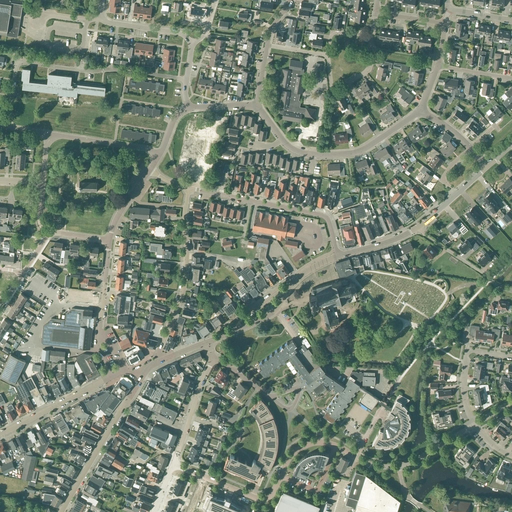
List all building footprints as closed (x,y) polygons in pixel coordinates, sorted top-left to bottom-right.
[(0,0),(0,34),(17,37),(22,3),(23,0),(21,0),(0,0)] [(261,0),(260,9),(273,11),(274,4),(269,3),(269,0),(261,0)] [(300,9),(310,10),(311,11),(313,11),(314,4),(318,4),(318,1),(312,0),(308,0),(308,3),(301,2),(300,9)] [(363,3),(350,1),(350,4),(353,4),(353,8),(357,9),(362,10),(362,9),(363,3)] [(176,11),(181,11),(182,3),(174,2),(173,8),(176,8),(176,11)] [(191,8),(190,16),(203,18),(205,10),(191,8)] [(311,11),(310,10),(300,9),(299,16),(305,17),(305,20),(313,21),(313,22),(317,23),(318,17),(310,16),(311,11)] [(244,13),(239,12),(238,17),(247,19),(251,19),(251,16),(251,13),(248,13),(248,11),(244,10),(244,13)] [(345,21),(346,14),(342,14),(341,18),(335,17),(333,27),(341,28),(342,21),(345,21)] [(352,14),(348,14),(348,17),(351,17),(355,17),(355,21),(364,23),(365,16),(352,14)] [(291,27),(290,35),(293,35),(292,42),(299,43),(301,33),(294,32),(295,30),(295,27),(295,25),(296,20),(292,20),(291,24),(291,27)] [(456,22),(455,28),(465,30),(465,26),(468,27),(469,21),(463,20),(463,24),(456,22)] [(277,32),(276,37),(278,37),(278,39),(286,41),(287,34),(290,35),(291,27),(291,24),(288,23),(287,27),(286,26),(285,26),(285,29),(280,29),(280,30),(279,32),(277,32)] [(483,35),(485,25),(479,24),(478,30),(475,29),(474,36),(479,37),(480,34),(483,35)] [(309,35),(310,35),(317,37),(317,34),(324,35),(325,27),(313,25),(312,32),(305,31),(305,34),(309,35)] [(491,26),(485,25),(483,35),(487,35),(486,38),(488,38),(488,41),(491,41),(493,33),(490,32),(491,26)] [(464,33),(465,30),(455,28),(454,34),(460,35),(460,38),(467,40),(468,34),(464,33)] [(409,40),(409,44),(411,44),(413,31),(407,30),(406,37),(402,36),(402,42),(405,42),(405,39),(409,40)] [(502,40),(504,31),(498,30),(497,36),(494,35),(493,41),(498,42),(499,40),(502,40)] [(393,31),(391,44),(393,45),(394,41),(398,42),(398,44),(401,44),(402,42),(402,36),(399,36),(399,32),(393,31)] [(414,40),(418,41),(419,35),(420,32),(413,31),(411,44),(414,44),(414,40)] [(510,32),(504,31),(502,40),(506,41),(505,43),(511,44),(511,38),(509,38),(510,32)] [(316,40),(317,37),(310,35),(309,39),(313,40),(312,47),(322,48),(323,41),(316,40)] [(425,36),(423,49),(425,50),(426,46),(430,47),(431,37),(425,36)] [(98,46),(101,47),(103,38),(97,37),(96,45),(92,44),(91,52),(97,53),(98,46)] [(108,39),(103,38),(101,47),(105,47),(104,54),(110,54),(111,47),(107,46),(108,39)] [(216,39),(215,45),(224,47),(225,42),(229,43),(229,41),(226,40),(216,39)] [(118,52),(122,53),(123,41),(118,40),(117,48),(113,47),(112,55),(118,55),(118,52)] [(129,42),(123,41),(122,53),(125,53),(125,56),(131,57),(132,49),(128,49),(129,42)] [(215,45),(214,52),(224,54),(227,54),(227,52),(223,52),(224,47),(215,45)] [(255,54),(256,48),(243,46),(243,48),(247,49),(246,52),(253,54),(255,54)] [(455,61),(456,58),(459,58),(460,54),(459,54),(460,47),(453,46),(453,49),(450,49),(449,52),(450,52),(449,60),(455,61)] [(479,55),(480,46),(477,46),(476,48),(473,47),(472,54),(470,53),(470,54),(467,53),(467,58),(470,59),(469,63),(470,65),(472,65),(473,64),(474,64),(475,54),(479,55)] [(211,52),(210,58),(219,60),(220,55),(224,56),(224,54),(214,52),(211,52)] [(251,66),(252,60),(239,57),(238,60),(242,60),(241,64),(251,66)] [(219,64),(219,60),(210,58),(209,65),(218,67),(222,67),(223,65),(219,64)] [(282,119),(301,122),(302,117),(314,119),(316,110),(306,108),(300,107),(301,102),(299,100),(298,100),(299,93),(302,93),(305,77),(303,76),(304,69),(302,68),(303,61),(290,59),(289,68),(290,68),(290,70),(283,69),(280,85),(285,86),(285,90),(282,90),(279,106),(280,106),(279,112),(280,113),(283,114),(282,119)] [(174,69),(175,61),(173,61),(164,60),(163,68),(174,69)] [(390,70),(392,63),(385,61),(384,64),(382,63),(381,67),(379,66),(377,78),(385,80),(387,70),(390,70)] [(320,77),(322,64),(316,63),(314,76),(320,77)] [(413,84),(420,85),(423,73),(419,73),(420,69),(412,67),(412,71),(414,72),(414,77),(410,76),(408,84),(412,85),(413,84)] [(24,79),(23,88),(57,92),(57,94),(77,96),(78,92),(104,94),(105,87),(74,84),(72,84),(72,85),(70,85),(71,76),(49,74),(48,84),(29,82),(30,69),(23,68),(22,79),(24,79)] [(205,89),(206,79),(202,79),(202,75),(200,74),(198,88),(205,89)] [(211,80),(206,79),(205,89),(211,90),(213,79),(214,77),(212,76),(211,80)] [(250,84),(251,78),(238,76),(238,78),(241,79),(241,82),(248,84),(250,84)] [(135,80),(130,79),(129,87),(132,88),(132,86),(136,87),(135,88),(139,89),(139,87),(140,81),(137,81),(138,79),(136,79),(135,80)] [(215,79),(213,79),(211,90),(211,92),(218,93),(219,84),(214,83),(215,79)] [(445,79),(444,87),(452,89),(455,90),(455,94),(459,95),(460,92),(461,85),(457,85),(457,80),(454,79),(454,80),(445,79)] [(142,81),(140,81),(139,87),(143,88),(142,89),(146,90),(146,88),(149,89),(149,90),(152,91),(153,89),(154,83),(151,83),(151,81),(149,81),(149,82),(144,82),(144,80),(142,80),(142,81)] [(475,97),(476,90),(473,89),(474,81),(466,80),(464,92),(472,94),(472,96),(475,97)] [(224,85),(219,84),(218,93),(224,95),(226,85),(226,81),(224,81),(224,85)] [(156,83),(154,83),(153,89),(156,90),(156,91),(159,92),(159,90),(163,91),(164,85),(160,84),(160,83),(156,82),(156,83)] [(361,86),(369,98),(371,97),(369,93),(372,91),(375,94),(378,92),(373,85),(370,87),(366,82),(361,86)] [(492,97),(494,89),(490,88),(491,84),(483,83),(481,93),(487,94),(487,96),(492,97)] [(364,96),(367,100),(369,98),(360,86),(355,90),(358,95),(355,97),(360,104),(363,102),(361,98),(364,96)] [(246,96),(247,90),(234,87),(233,90),(237,90),(236,94),(246,96)] [(405,107),(413,97),(401,87),(396,94),(400,97),(397,100),(405,107)] [(511,90),(509,94),(507,91),(505,93),(508,97),(506,99),(503,102),(510,109),(511,106),(511,90)] [(451,103),(453,98),(451,97),(444,94),(443,98),(438,96),(437,100),(435,107),(442,110),(446,101),(451,103)] [(341,110),(349,106),(353,113),(357,110),(352,102),(348,104),(344,97),(337,101),(341,110)] [(488,101),(478,106),(480,109),(490,104),(488,101)] [(131,105),(126,104),(125,112),(128,113),(128,111),(132,112),(132,113),(135,114),(135,112),(136,106),(135,106),(135,105),(132,104),(131,105)] [(139,107),(136,106),(135,112),(139,113),(138,114),(142,115),(142,113),(145,114),(145,115),(148,116),(149,114),(149,108),(148,108),(148,107),(146,106),(146,108),(141,107),(142,106),(140,105),(139,107)] [(392,113),(395,111),(390,105),(386,108),(388,111),(380,116),(385,123),(394,117),(392,113)] [(466,117),(461,112),(463,110),(457,105),(453,110),(456,112),(452,117),(461,123),(466,117)] [(153,109),(149,108),(149,114),(152,115),(152,116),(155,117),(155,115),(159,116),(160,110),(155,109),(155,108),(153,107),(153,109)] [(501,116),(503,114),(497,108),(488,116),(487,114),(484,116),(489,121),(491,118),(494,122),(501,116)] [(240,124),(247,125),(249,116),(242,114),(241,116),(240,124)] [(240,125),(240,124),(241,116),(235,115),(233,122),(232,121),(231,124),(240,125)] [(247,125),(254,126),(255,123),(256,117),(249,116),(247,125)] [(465,129),(469,133),(476,125),(473,123),(475,121),(471,117),(466,122),(469,124),(465,129)] [(370,127),(373,125),(369,118),(365,120),(367,123),(359,128),(364,137),(373,131),(370,127)] [(188,121),(186,130),(197,132),(199,123),(188,121)] [(253,132),(259,133),(260,130),(261,124),(255,123),(254,126),(253,132)] [(479,128),(476,125),(469,133),(474,137),(481,129),(482,128),(480,126),(479,128)] [(424,136),(428,134),(423,127),(420,129),(418,127),(408,134),(414,142),(423,135),(424,136)] [(228,135),(230,135),(237,137),(238,130),(229,128),(228,135)] [(348,142),(347,137),(352,137),(350,128),(346,128),(347,133),(335,134),(336,143),(348,142)] [(127,130),(122,130),(121,137),(124,138),(124,136),(128,137),(128,138),(131,139),(131,137),(132,131),(131,131),(131,130),(128,129),(127,130)] [(136,132),(132,131),(131,137),(135,138),(134,139),(138,140),(138,138),(141,139),(141,140),(144,141),(145,139),(146,133),(144,133),(145,132),(143,131),(142,133),(138,132),(138,131),(136,130),(136,132)] [(267,131),(260,130),(259,133),(258,139),(265,140),(267,131)] [(451,151),(455,148),(449,141),(451,136),(445,132),(443,135),(442,138),(446,144),(440,149),(447,156),(452,152),(451,151)] [(149,134),(146,133),(145,139),(148,140),(148,141),(151,142),(151,140),(155,141),(156,135),(151,134),(151,133),(149,133),(149,134)] [(202,159),(205,136),(185,133),(181,157),(188,158),(187,167),(197,168),(198,158),(202,159)] [(239,137),(237,137),(230,135),(228,142),(236,144),(238,144),(239,137)] [(398,142),(404,150),(407,148),(410,153),(414,150),(411,144),(408,146),(403,139),(398,142)] [(234,150),(236,144),(228,142),(227,142),(225,148),(232,150),(234,150)] [(400,153),(404,150),(398,142),(393,146),(398,153),(396,155),(401,162),(405,159),(403,157),(400,153)] [(440,153),(433,148),(430,146),(428,149),(431,151),(428,154),(433,158),(429,163),(436,169),(440,163),(441,164),(444,161),(437,156),(440,153)] [(0,167),(4,168),(5,154),(9,154),(10,148),(5,147),(5,149),(0,148),(0,167)] [(231,157),(232,150),(225,148),(223,148),(222,155),(231,157)] [(379,151),(374,155),(377,159),(379,158),(381,161),(386,158),(390,164),(391,167),(392,167),(393,169),(397,166),(400,171),(404,169),(400,164),(394,155),(391,156),(385,148),(380,152),(379,151)] [(256,152),(256,154),(254,161),(261,163),(263,154),(256,152)] [(267,152),(266,153),(265,161),(272,163),(274,154),(267,152)] [(16,168),(24,169),(25,154),(17,153),(17,157),(16,168)] [(249,153),(248,155),(247,162),(254,163),(254,161),(256,154),(249,153)] [(247,164),(247,162),(248,155),(242,154),(240,163),(247,164)] [(280,155),(274,154),(272,163),(278,164),(280,157),(280,155)] [(287,158),(280,157),(278,164),(278,166),(285,167),(287,160),(287,158)] [(293,159),(293,161),(292,168),(299,170),(300,161),(293,159)] [(373,174),(377,172),(374,164),(369,166),(366,159),(355,163),(358,172),(366,169),(367,173),(371,171),(373,174)] [(293,161),(287,160),(285,167),(285,169),(292,170),(292,168),(293,161)] [(340,176),(344,176),(344,166),(340,166),(339,164),(328,165),(328,173),(340,173),(340,176)] [(426,185),(432,176),(427,172),(429,169),(423,166),(420,171),(424,174),(420,180),(426,185)] [(215,180),(221,181),(223,169),(217,168),(215,180)] [(250,181),(245,180),(244,190),(250,191),(251,182),(255,182),(257,173),(252,172),(250,181)] [(243,176),(238,175),(236,175),(235,182),(238,182),(237,189),(242,190),(243,183),(241,183),(243,176)] [(260,176),(256,175),(255,182),(253,192),(254,192),(254,193),(256,193),(257,193),(260,194),(262,184),(258,183),(260,176)] [(302,202),(304,194),(306,194),(310,178),(306,177),(304,186),(301,185),(299,193),(297,192),(295,201),(302,202)] [(511,181),(509,178),(506,180),(506,181),(500,187),(506,193),(511,187),(511,181)] [(408,181),(405,183),(414,195),(420,202),(424,207),(430,203),(424,195),(422,197),(420,195),(421,194),(414,186),(412,187),(409,183),(410,183),(408,181)] [(79,187),(79,190),(97,190),(99,188),(99,185),(97,182),(79,182),(79,185),(79,187)] [(264,194),(271,196),(272,188),(274,189),(275,183),(271,182),(270,187),(266,186),(264,194)] [(279,188),(275,187),(273,195),(281,197),(282,189),(285,189),(286,184),(280,183),(279,188)] [(288,190),(286,189),(284,198),(292,200),(295,185),(290,184),(290,187),(289,187),(288,190)] [(370,198),(368,187),(362,188),(361,197),(361,199),(370,198)] [(164,189),(157,189),(156,193),(159,193),(158,200),(163,201),(171,202),(171,201),(172,200),(173,198),(172,197),(171,196),(171,194),(164,193),(164,189)] [(316,190),(308,189),(305,203),(313,204),(316,190)] [(328,203),(328,207),(333,208),(334,204),(335,200),(336,194),(337,191),(331,190),(329,199),(328,203)] [(395,202),(396,202),(402,195),(397,191),(394,194),(392,192),(389,195),(390,197),(390,198),(390,199),(394,203),(395,202)] [(498,202),(490,193),(483,199),(486,201),(484,203),(488,207),(485,209),(489,214),(492,212),(493,213),(499,207),(496,204),(498,202)] [(319,196),(317,205),(324,206),(326,198),(325,197),(326,195),(323,194),(322,197),(319,196)] [(414,195),(412,197),(417,204),(420,202),(414,195)] [(341,202),(343,208),(352,205),(350,199),(341,202)] [(192,209),(194,210),(200,211),(201,204),(193,202),(192,209)] [(209,210),(216,211),(217,203),(211,202),(209,210)] [(355,207),(356,212),(364,210),(364,208),(363,202),(360,203),(360,206),(355,207)] [(216,211),(222,213),(224,207),(224,204),(217,203),(216,211)] [(413,215),(421,210),(415,203),(408,209),(413,215)] [(149,209),(149,208),(133,207),(133,208),(130,208),(130,215),(132,215),(132,217),(149,218),(149,217),(156,218),(156,219),(164,220),(164,213),(166,213),(166,214),(175,215),(176,210),(166,209),(164,209),(157,208),(157,210),(149,209)] [(222,215),(229,216),(231,208),(224,207),(222,213),(222,215)] [(360,230),(357,218),(356,212),(355,207),(350,209),(358,244),(364,242),(364,238),(363,238),(362,235),(361,230),(360,230)] [(229,216),(236,218),(237,209),(231,208),(229,216)] [(476,212),(472,208),(466,214),(469,217),(467,219),(471,224),(473,222),(476,225),(482,219),(479,215),(478,215),(475,212),(476,212)] [(12,214),(9,213),(7,221),(14,221),(14,219),(17,220),(19,219),(20,219),(20,217),(20,216),(21,210),(13,209),(12,214)] [(237,209),(236,218),(243,219),(244,211),(237,209)] [(193,216),(195,217),(201,218),(203,211),(200,211),(194,210),(193,216)] [(287,222),(288,217),(269,213),(269,212),(265,211),(265,212),(256,210),(255,216),(252,230),(258,231),(258,230),(278,234),(277,238),(286,240),(287,240),(288,237),(293,238),(293,236),(294,236),(296,226),(295,226),(296,224),(287,222)] [(403,223),(411,217),(405,210),(397,216),(403,223)] [(390,231),(399,227),(397,223),(395,224),(392,215),(391,215),(390,212),(383,214),(385,218),(390,231)] [(369,214),(367,215),(368,216),(369,220),(370,219),(372,223),(374,222),(376,227),(374,228),(377,235),(383,233),(377,217),(372,218),(370,214),(369,214)] [(384,232),(389,230),(383,214),(378,216),(384,232)] [(203,218),(201,218),(195,217),(193,224),(202,225),(203,218)] [(461,231),(466,227),(462,221),(456,226),(453,222),(447,227),(452,233),(452,235),(453,237),(456,237),(458,235),(458,232),(460,230),(461,231)] [(165,236),(165,235),(166,234),(167,232),(166,232),(166,231),(166,225),(156,224),(156,225),(151,225),(150,228),(156,229),(155,235),(165,236)] [(347,225),(351,246),(356,245),(352,225),(349,226),(349,224),(347,225)] [(367,240),(375,237),(369,224),(362,227),(367,240)] [(498,231),(492,224),(486,229),(493,236),(498,231)] [(345,247),(351,246),(347,225),(340,226),(342,237),(343,237),(345,247)] [(194,232),(193,237),(201,238),(201,236),(204,236),(204,233),(201,233),(201,230),(197,230),(197,232),(194,232)] [(289,273),(284,265),(282,263),(278,266),(275,261),(271,264),(266,257),(268,239),(258,237),(254,258),(258,259),(258,260),(263,260),(265,264),(271,273),(272,274),(276,272),(280,279),(289,273)] [(120,241),(120,247),(131,249),(137,249),(137,245),(131,244),(130,246),(128,245),(127,248),(126,248),(127,242),(133,243),(133,240),(125,239),(125,242),(120,241)] [(230,245),(232,245),(231,240),(226,241),(226,239),(223,240),(223,242),(222,242),(223,247),(225,246),(226,251),(231,249),(230,245)] [(3,247),(2,251),(8,252),(8,249),(16,250),(17,241),(9,240),(9,244),(3,244),(3,247)] [(201,247),(201,246),(200,246),(200,244),(198,243),(198,241),(192,240),(191,249),(193,249),(193,251),(197,252),(197,251),(198,251),(204,252),(205,247),(201,247)] [(292,257),(295,262),(305,255),(302,250),(301,249),(302,247),(299,246),(299,248),(297,247),(298,242),(286,240),(285,246),(287,246),(287,248),(288,248),(293,255),(292,255),(292,256),(292,257)] [(461,243),(457,247),(460,249),(465,254),(472,247),(474,250),(479,246),(473,240),(470,243),(467,240),(462,244),(461,243)] [(51,248),(50,252),(56,253),(55,259),(60,259),(61,252),(61,250),(62,250),(63,243),(55,242),(54,248),(51,248)] [(401,246),(404,253),(413,249),(410,242),(401,246)] [(151,243),(150,251),(163,252),(163,253),(163,256),(163,257),(171,258),(172,249),(163,248),(162,248),(162,244),(151,243)] [(79,245),(71,244),(70,250),(65,249),(63,263),(68,264),(68,258),(67,258),(68,254),(71,255),(71,251),(74,251),(73,255),(78,255),(79,245)] [(436,253),(429,245),(423,251),(430,259),(436,253)] [(89,258),(93,258),(94,254),(98,255),(99,248),(91,247),(89,258)] [(391,258),(391,260),(399,257),(396,250),(394,250),(393,247),(393,248),(392,247),(390,248),(389,249),(388,249),(391,258)] [(391,258),(388,249),(380,251),(382,256),(383,259),(385,258),(386,259),(391,258)] [(383,260),(380,250),(373,252),(375,262),(383,260)] [(14,253),(10,252),(9,256),(4,255),(3,263),(12,265),(14,253)] [(489,256),(486,252),(481,257),(480,256),(476,259),(479,262),(481,264),(482,265),(482,264),(484,266),(491,260),(493,262),(497,258),(493,253),(489,256)] [(368,263),(372,262),(371,253),(363,255),(364,263),(367,262),(368,263)] [(359,265),(359,266),(363,266),(363,264),(361,255),(351,258),(354,266),(359,265)] [(352,267),(349,258),(335,263),(339,276),(353,274),(356,273),(364,269),(363,266),(359,266),(359,267),(355,268),(355,267),(352,268),(351,267),(352,267)] [(212,261),(204,260),(203,264),(203,265),(203,266),(207,267),(207,269),(210,270),(212,261)] [(410,269),(409,267),(405,260),(400,263),(405,271),(410,269)] [(48,277),(52,280),(53,281),(54,281),(56,278),(55,277),(59,271),(46,262),(42,268),(50,274),(48,277)] [(170,264),(161,263),(157,263),(157,267),(161,267),(160,270),(169,271),(170,264)] [(251,279),(249,276),(247,274),(247,273),(251,269),(253,266),(251,264),(247,267),(244,269),(243,269),(239,272),(236,268),(233,270),(238,277),(241,275),(249,286),(246,288),(253,297),(260,292),(255,285),(252,280),(251,279)] [(270,273),(271,273),(265,264),(264,265),(267,269),(262,273),(271,285),(276,281),(270,273)] [(96,276),(97,270),(89,269),(90,267),(84,266),(83,274),(88,275),(96,276)] [(198,281),(199,273),(196,272),(195,272),(195,271),(191,271),(190,280),(198,281)] [(167,286),(168,279),(156,277),(156,274),(147,272),(147,277),(153,277),(153,280),(159,281),(158,285),(167,286)] [(256,284),(261,291),(269,285),(261,274),(255,278),(258,283),(256,284)] [(96,282),(88,281),(89,278),(80,278),(79,283),(88,284),(87,287),(95,288),(96,282)] [(333,307),(343,304),(356,300),(353,291),(356,288),(355,283),(350,282),(348,283),(347,280),(345,279),(345,278),(344,278),(344,279),(341,280),(341,279),(338,280),(335,281),(335,282),(333,282),(332,281),(332,282),(315,286),(315,287),(314,287),(312,288),(311,290),(311,292),(312,293),(309,293),(310,294),(309,295),(310,295),(311,301),(311,302),(312,302),(312,303),(319,301),(321,305),(331,302),(333,307)] [(245,303),(252,298),(247,291),(244,287),(239,290),(241,293),(239,295),(241,297),(240,297),(245,303)] [(156,298),(165,299),(166,292),(157,291),(156,298)] [(21,293),(18,298),(24,302),(27,297),(21,293)] [(124,311),(129,312),(130,301),(125,301),(126,296),(117,295),(116,302),(114,302),(114,305),(115,305),(115,312),(119,312),(119,315),(120,315),(121,315),(121,316),(122,315),(123,315),(124,311)] [(222,307),(228,316),(238,309),(228,296),(223,300),(226,304),(222,307)] [(197,310),(198,310),(199,307),(198,307),(199,302),(195,301),(196,299),(190,297),(190,300),(186,299),(185,304),(193,306),(192,308),(197,310)] [(18,298),(14,304),(20,308),(24,302),(18,298)] [(507,310),(508,302),(498,301),(498,305),(495,304),(492,303),(491,308),(489,308),(489,313),(497,314),(497,309),(501,309),(501,310),(504,311),(504,310),(507,310)] [(326,325),(327,326),(340,322),(337,311),(334,312),(333,307),(331,302),(321,305),(322,308),(326,321),(325,321),(325,322),(326,325)] [(166,307),(153,303),(152,303),(149,311),(163,315),(166,307)] [(14,304),(11,309),(22,316),(24,314),(20,312),(18,311),(20,308),(14,304)] [(92,310),(72,307),(66,312),(66,319),(53,317),(45,324),(43,342),(45,344),(88,349),(91,327),(89,327),(90,317),(94,318),(94,313),(92,313),(92,310)] [(21,318),(22,316),(11,309),(8,314),(14,318),(16,315),(17,316),(21,318)] [(191,318),(193,311),(184,309),(182,316),(191,318)] [(219,310),(217,311),(214,311),(217,316),(210,320),(215,328),(224,322),(220,316),(223,314),(219,310)] [(121,315),(120,315),(119,315),(118,315),(117,322),(127,323),(128,315),(128,312),(129,312),(124,311),(123,315),(122,315),(121,316),(121,315)] [(153,321),(161,324),(163,318),(154,316),(155,315),(150,314),(148,321),(152,322),(153,321)] [(175,322),(183,325),(185,319),(179,316),(176,322),(175,322)] [(4,319),(1,324),(12,332),(14,330),(10,327),(8,326),(10,323),(4,319)] [(151,331),(153,324),(145,321),(144,326),(146,326),(145,329),(151,331)] [(181,335),(181,332),(183,325),(175,322),(172,328),(163,348),(169,351),(170,347),(174,348),(178,340),(175,339),(177,334),(181,336),(181,335)] [(211,332),(212,329),(211,329),(206,322),(202,325),(201,324),(195,322),(193,326),(197,329),(203,337),(204,337),(205,337),(206,336),(206,335),(211,332)] [(12,332),(1,324),(0,325),(0,330),(4,333),(6,330),(8,331),(7,331),(11,334),(12,332)] [(475,336),(474,340),(486,342),(488,332),(479,330),(479,326),(471,325),(470,335),(475,336)] [(488,332),(486,342),(492,343),(493,339),(498,339),(500,330),(492,328),(491,332),(488,332)] [(150,333),(137,329),(133,343),(145,346),(145,345),(147,345),(148,338),(149,334),(150,333)] [(182,345),(198,340),(196,331),(194,332),(194,330),(190,331),(190,333),(187,334),(186,330),(183,331),(183,335),(182,335),(183,339),(181,340),(181,341),(182,345)] [(144,357),(140,349),(138,346),(131,344),(128,337),(119,342),(123,351),(124,351),(126,356),(124,357),(128,364),(130,363),(131,364),(142,358),(144,357)] [(158,341),(148,338),(147,345),(146,346),(155,349),(158,341)] [(306,349),(310,345),(305,338),(301,341),(306,349)] [(295,347),(297,345),(292,339),(288,342),(287,342),(285,343),(285,345),(283,346),(282,345),(280,347),(280,348),(278,350),(277,349),(275,351),(275,352),(273,354),(272,353),(270,355),(270,356),(267,358),(267,357),(265,359),(265,360),(262,362),(262,361),(260,362),(260,364),(259,364),(262,368),(260,370),(264,376),(267,374),(268,374),(270,372),(270,371),(272,370),(273,370),(275,368),(277,366),(278,366),(280,365),(280,364),(282,362),(283,362),(286,361),(285,360),(289,357),(291,359),(290,360),(292,362),(293,362),(295,364),(294,365),(296,367),(297,367),(298,369),(298,370),(299,372),(301,372),(302,374),(302,375),(299,377),(310,392),(313,389),(317,395),(326,389),(322,384),(323,384),(322,382),(324,381),(324,382),(327,384),(327,383),(329,385),(330,386),(332,387),(334,388),(335,389),(339,393),(337,396),(336,396),(334,398),(335,399),(333,401),(332,401),(331,403),(331,404),(329,407),(329,406),(327,408),(327,410),(322,417),(332,424),(337,417),(339,416),(340,414),(341,412),(342,411),(344,409),(343,409),(345,406),(346,406),(348,404),(347,403),(348,401),(350,401),(351,399),(351,398),(352,396),(353,396),(355,393),(354,393),(356,391),(357,390),(358,389),(364,393),(359,401),(371,410),(379,399),(366,390),(359,386),(359,385),(358,384),(361,380),(363,380),(363,385),(375,385),(375,376),(374,376),(374,372),(363,372),(363,373),(361,373),(361,372),(359,372),(359,373),(357,372),(352,371),(347,378),(349,379),(344,386),(323,371),(326,369),(321,362),(319,364),(308,349),(301,355),(295,347)] [(64,359),(65,351),(51,350),(50,361),(59,362),(59,359),(64,359)] [(200,352),(192,355),(195,363),(196,364),(199,368),(200,368),(202,370),(203,368),(197,363),(197,362),(201,360),(201,359),(202,358),(200,352)] [(99,368),(92,354),(83,353),(76,357),(88,380),(91,378),(100,374),(100,371),(99,368)] [(19,374),(26,361),(11,354),(0,376),(15,383),(19,374)] [(188,357),(184,359),(187,367),(190,365),(191,367),(192,366),(188,357)] [(285,363),(292,374),(296,372),(289,360),(285,363)] [(76,361),(74,364),(79,373),(74,376),(79,385),(83,382),(82,381),(84,379),(81,373),(82,372),(76,361)] [(153,377),(154,378),(153,380),(161,384),(162,384),(163,381),(165,382),(167,378),(167,377),(181,371),(177,361),(156,370),(157,373),(156,374),(154,375),(153,377)] [(475,364),(474,370),(485,372),(485,368),(492,369),(493,363),(482,361),(482,365),(475,364)] [(65,377),(65,376),(65,370),(65,363),(57,363),(57,370),(59,370),(59,371),(56,373),(57,376),(56,376),(64,392),(67,390),(67,391),(71,388),(65,377)] [(73,388),(79,385),(74,376),(74,375),(74,364),(67,364),(67,376),(73,388)] [(450,375),(451,366),(441,365),(439,373),(440,373),(439,380),(446,381),(447,376),(445,376),(446,374),(450,375)] [(214,379),(220,383),(225,386),(229,380),(225,377),(226,374),(220,370),(214,379)] [(484,375),(485,372),(474,370),(473,376),(480,377),(479,380),(487,382),(488,376),(484,375)] [(23,403),(27,411),(34,408),(27,396),(30,395),(23,382),(23,381),(19,374),(15,383),(23,398),(24,398),(26,401),(23,403)] [(40,393),(38,389),(31,376),(23,381),(23,382),(30,395),(32,394),(38,406),(45,402),(43,398),(41,395),(40,393)] [(183,376),(181,381),(192,386),(194,381),(183,376)] [(511,391),(511,386),(511,381),(507,381),(508,378),(501,377),(500,383),(503,383),(502,390),(511,391)] [(107,405),(113,410),(130,388),(120,380),(111,391),(107,396),(112,399),(107,405)] [(181,395),(184,398),(186,394),(188,395),(190,390),(179,386),(179,388),(165,382),(163,381),(162,384),(169,387),(179,391),(178,394),(181,395)] [(192,386),(181,381),(179,386),(190,390),(192,386)] [(159,387),(156,385),(154,384),(149,382),(143,394),(147,397),(147,396),(150,398),(150,397),(153,399),(155,395),(160,397),(162,393),(166,395),(169,387),(162,384),(161,384),(159,387)] [(52,389),(56,396),(60,394),(62,392),(59,386),(57,383),(55,385),(54,384),(51,385),(53,389),(52,389)] [(241,397),(247,389),(240,384),(235,390),(232,388),(227,394),(234,399),(237,395),(241,397)] [(475,393),(475,397),(487,395),(486,390),(489,390),(488,384),(482,384),(479,385),(480,389),(473,390),(474,394),(475,393)] [(41,395),(43,398),(45,397),(47,401),(52,398),(48,390),(47,391),(46,389),(45,389),(44,386),(38,389),(40,393),(41,392),(42,394),(41,395)] [(214,387),(210,393),(218,395),(221,392),(214,387)] [(107,406),(107,405),(112,399),(107,396),(111,391),(107,388),(95,394),(100,403),(101,404),(102,402),(107,406)] [(451,397),(450,390),(443,391),(443,390),(438,390),(439,399),(444,398),(443,397),(444,397),(444,399),(445,400),(448,400),(448,399),(448,397),(451,397)] [(95,394),(85,400),(84,400),(87,408),(94,413),(96,415),(98,413),(103,417),(106,413),(109,415),(113,410),(107,405),(107,406),(102,402),(101,404),(100,403),(95,394)] [(409,400),(399,394),(397,398),(386,418),(387,419),(384,421),(383,430),(380,429),(372,443),(375,445),(375,446),(384,447),(393,446),(401,441),(406,435),(407,435),(410,426),(410,417),(407,409),(404,405),(409,400)] [(482,402),(484,408),(491,404),(490,398),(490,394),(487,395),(475,397),(476,400),(475,400),(476,404),(482,402)] [(142,395),(139,401),(152,406),(151,409),(159,413),(161,410),(171,415),(170,418),(173,420),(177,412),(161,404),(142,395)] [(270,405),(262,397),(250,409),(257,417),(261,423),(263,431),(263,441),(261,449),(258,457),(254,464),(228,454),(223,465),(260,480),(265,468),(269,470),(272,465),(277,454),(279,440),(278,426),(275,415),(270,405)] [(207,406),(215,408),(217,402),(219,403),(221,399),(215,398),(214,401),(209,400),(207,406)] [(88,423),(91,416),(82,411),(84,410),(80,402),(69,408),(75,418),(78,416),(86,420),(83,425),(88,428),(90,424),(88,423)] [(150,410),(136,402),(130,413),(144,421),(150,410)] [(11,420),(16,417),(14,413),(16,412),(12,404),(7,406),(9,411),(7,412),(11,420)] [(19,415),(26,412),(22,405),(20,406),(18,404),(15,405),(16,408),(16,409),(19,415)] [(213,414),(215,408),(207,406),(205,412),(210,414),(209,417),(216,419),(217,416),(217,415),(214,414),(214,415),(213,414)] [(75,418),(69,408),(63,412),(68,420),(72,418),(73,419),(75,418)] [(438,428),(447,426),(447,425),(452,424),(452,423),(450,413),(449,411),(447,412),(447,414),(439,415),(438,412),(435,412),(435,411),(432,411),(432,413),(435,423),(436,428),(438,428)] [(60,435),(62,437),(64,434),(62,433),(69,429),(60,413),(53,417),(61,430),(58,432),(60,435)] [(108,416),(109,415),(106,413),(103,417),(98,413),(96,415),(98,417),(107,422),(110,417),(108,416)] [(171,426),(173,421),(158,413),(155,418),(171,426)] [(146,433),(149,435),(151,432),(143,427),(143,428),(138,425),(139,422),(128,416),(125,421),(141,431),(146,433)] [(107,422),(99,417),(95,424),(93,423),(91,427),(100,433),(103,426),(105,427),(107,422)] [(497,435),(505,425),(499,420),(494,424),(497,427),(493,432),(497,435)] [(56,430),(53,424),(52,425),(51,422),(46,425),(49,430),(49,431),(50,433),(50,434),(52,437),(54,435),(52,431),(55,429),(55,430),(56,430)] [(123,423),(119,429),(133,437),(136,433),(140,435),(142,432),(138,430),(137,431),(123,423)] [(49,430),(46,425),(41,427),(45,434),(48,433),(50,437),(51,437),(52,437),(50,434),(50,433),(49,431),(49,430)] [(151,432),(149,435),(150,435),(165,441),(164,442),(173,445),(177,435),(168,432),(153,425),(151,432)] [(511,430),(506,425),(497,435),(501,439),(506,434),(509,437),(511,431),(511,430)] [(84,431),(97,437),(99,433),(83,426),(80,432),(81,433),(84,431)] [(206,436),(210,437),(210,435),(207,434),(208,430),(209,431),(210,428),(204,426),(203,429),(199,427),(197,433),(206,436)] [(30,438),(27,439),(31,446),(34,445),(32,442),(34,441),(40,452),(41,452),(43,454),(49,443),(41,430),(36,432),(42,444),(41,445),(37,437),(36,438),(32,429),(27,432),(30,438)] [(119,429),(116,434),(123,438),(126,440),(125,441),(127,442),(129,444),(134,447),(138,441),(133,437),(119,429)] [(474,432),(469,435),(474,444),(479,442),(474,432)] [(75,439),(80,441),(82,439),(94,444),(96,439),(84,434),(82,437),(74,433),(72,437),(75,439)] [(208,441),(205,439),(206,436),(197,433),(195,438),(201,441),(200,444),(207,446),(208,441)] [(25,456),(25,457),(25,454),(28,455),(22,444),(25,442),(21,435),(15,438),(17,442),(22,451),(23,454),(25,456)] [(112,441),(119,445),(123,440),(116,435),(112,441)] [(158,440),(151,437),(148,444),(155,447),(158,440)] [(22,451),(17,442),(16,443),(13,439),(7,442),(11,449),(17,446),(18,449),(17,449),(19,454),(15,456),(17,460),(25,456),(23,454),(22,451)] [(86,443),(82,441),(81,442),(80,441),(75,439),(74,443),(77,444),(75,449),(81,451),(88,455),(93,446),(86,442),(86,443)] [(116,451),(119,445),(112,441),(109,446),(116,451)] [(171,453),(174,446),(162,442),(160,445),(166,447),(165,450),(171,453)] [(0,445),(0,456),(3,464),(11,461),(9,457),(6,458),(4,452),(6,451),(3,444),(0,445)] [(199,456),(201,452),(204,454),(206,448),(198,445),(197,448),(192,446),(190,452),(199,456)] [(464,447),(463,446),(461,448),(455,456),(457,458),(456,459),(458,461),(465,467),(469,462),(466,460),(472,454),(473,455),(475,453),(473,451),(474,451),(466,445),(464,447)] [(116,452),(108,447),(100,461),(108,466),(110,463),(121,470),(125,462),(114,455),(116,452)] [(135,448),(130,457),(135,460),(137,456),(142,459),(144,456),(147,458),(149,456),(145,454),(135,448)] [(78,454),(77,453),(79,450),(71,449),(69,453),(75,457),(73,459),(82,465),(85,460),(87,456),(80,452),(78,454)] [(298,461),(296,465),(294,470),(308,475),(309,472),(310,470),(312,467),(314,466),(317,464),(320,464),(322,464),(324,465),(330,451),(325,450),(321,449),(317,449),(312,450),(308,452),(305,454),(301,457),(298,461)] [(203,457),(199,456),(190,452),(188,458),(192,459),(191,462),(197,465),(199,462),(197,461),(199,458),(202,459),(203,457)] [(31,480),(33,470),(36,457),(28,455),(25,454),(25,457),(23,466),(24,467),(21,478),(31,480)] [(164,469),(168,459),(161,456),(157,466),(164,469)] [(337,467),(335,471),(341,474),(343,470),(344,470),(349,459),(341,456),(336,467),(337,467)] [(488,459),(484,465),(479,461),(475,468),(482,472),(483,471),(489,474),(493,467),(494,467),(495,464),(496,463),(488,459)] [(12,461),(10,462),(1,466),(4,473),(15,469),(12,461)] [(150,470),(162,475),(163,471),(156,468),(157,466),(147,462),(147,465),(149,466),(149,467),(151,468),(150,470)] [(70,466),(65,463),(62,468),(67,471),(65,474),(74,479),(79,470),(70,465),(70,466)] [(99,463),(94,471),(95,472),(96,473),(101,475),(106,477),(108,473),(116,477),(118,472),(99,463)] [(508,473),(509,469),(501,466),(497,477),(505,480),(505,479),(511,481),(511,478),(511,474),(509,474),(508,473)] [(474,469),(470,467),(465,475),(468,477),(474,469)] [(141,475),(139,479),(150,483),(151,480),(158,483),(162,475),(150,470),(147,478),(145,477),(141,475)] [(396,511),(400,501),(366,474),(356,471),(354,476),(348,495),(358,499),(354,511),(396,511)] [(92,475),(90,480),(100,486),(101,487),(105,481),(99,477),(98,478),(92,475)] [(52,485),(54,478),(45,476),(43,483),(52,485)] [(125,476),(122,484),(129,487),(133,479),(125,476)] [(69,487),(72,483),(61,477),(60,479),(61,480),(60,481),(62,482),(61,483),(69,487)] [(100,486),(90,480),(89,479),(82,491),(89,496),(86,501),(95,506),(99,508),(100,506),(96,504),(98,501),(93,498),(100,486)] [(177,480),(174,486),(186,490),(188,485),(189,485),(190,482),(185,480),(183,483),(177,480)] [(341,488),(341,484),(344,484),(344,480),(336,480),(336,483),(332,483),(332,488),(341,488)] [(64,497),(68,489),(61,485),(57,493),(64,497)] [(141,485),(139,490),(153,496),(156,490),(141,485)] [(174,486),(172,491),(179,494),(178,497),(184,499),(185,496),(184,495),(186,490),(174,486)] [(317,511),(320,505),(283,490),(273,511),(263,511),(254,508),(252,511),(317,511)] [(51,493),(41,491),(40,501),(51,503),(51,502),(58,506),(62,499),(54,494),(51,493)] [(150,504),(152,498),(141,494),(140,497),(137,496),(136,499),(150,504)] [(208,494),(203,505),(206,506),(206,508),(212,510),(213,509),(216,510),(215,511),(216,511),(244,511),(246,510),(242,508),(242,510),(228,504),(231,499),(226,497),(224,502),(210,497),(211,495),(208,494)] [(86,501),(78,496),(69,511),(71,511),(88,511),(87,511),(90,507),(98,511),(99,511),(101,509),(99,508),(95,506),(86,501)] [(469,511),(470,502),(452,500),(452,501),(445,500),(443,511),(469,511)] [(168,502),(166,507),(177,511),(179,506),(180,507),(182,504),(176,501),(175,504),(168,502)] [(54,511),(55,511),(47,507),(47,509),(43,507),(42,508),(33,503),(31,507),(35,509),(35,508),(42,511),(54,511)] [(132,510),(136,511),(145,511),(147,511),(149,507),(139,503),(138,505),(140,506),(139,509),(133,507),(132,510)]
